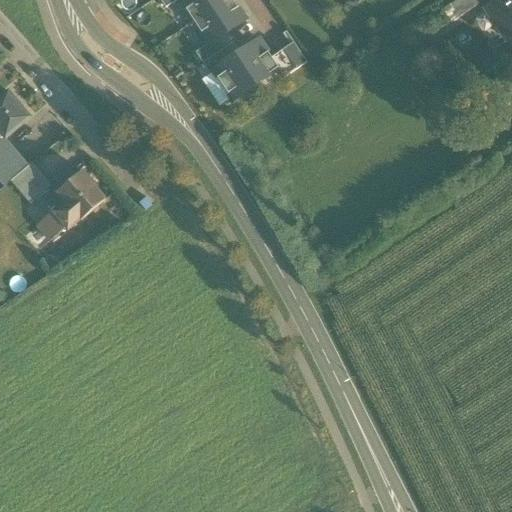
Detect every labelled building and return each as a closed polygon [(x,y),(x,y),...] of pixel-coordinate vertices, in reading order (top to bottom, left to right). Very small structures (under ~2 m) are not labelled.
[(159,0),(166,9),(179,0),(178,0),(159,0)] [(178,0),(179,0),(194,23),(227,0),(178,0)] [(231,0),(227,0),(194,23),(209,45),(209,46),(226,35),(246,21),(231,0)] [(459,0),(451,6),(459,18),(482,3),(480,0),(459,0)] [(511,0),(498,0),(485,10),(508,43),(511,39),(511,0)] [(209,46),(209,45),(196,54),(203,65),(233,45),(226,35),(209,46)] [(271,59),(259,41),(240,55),(213,72),(214,73),(233,102),(278,72),(279,71),(271,59)] [(294,44),(271,59),(279,71),(278,72),(284,79),(307,64),(294,44)] [(213,72),(240,55),(233,45),(203,65),(210,75),(214,73),(213,72)] [(0,136),(1,138),(4,141),(29,120),(7,93),(0,98),(0,136)] [(4,141),(1,138),(0,139),(0,174),(19,159),(4,141)] [(0,181),(5,187),(10,183),(27,169),(19,159),(0,174),(0,181)] [(31,165),(27,169),(10,183),(28,205),(50,187),(31,165)] [(63,229),(66,232),(78,221),(79,222),(104,201),(81,174),(57,195),(64,204),(51,214),(63,229)] [(36,227),(48,241),(63,229),(51,214),(36,227)]
